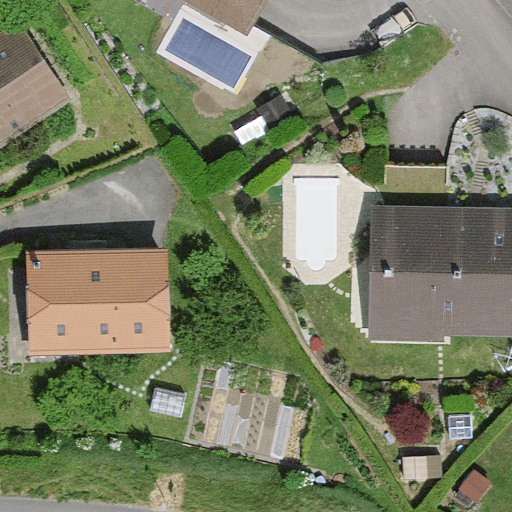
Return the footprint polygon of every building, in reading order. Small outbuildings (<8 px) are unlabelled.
[(172,0),(247,39),(267,0),(172,0)] [(0,150),(76,102),(18,11),(0,22),(0,150)] [(281,96),(260,108),(270,125),(291,113),(281,96)] [(370,340),(511,340),(511,205),(371,205),(370,340)] [(22,362),(169,356),(164,244),(18,250),(22,362)] [(179,414),(184,394),(154,388),(150,408),(179,414)] [(440,453),(402,454),(403,475),(440,474),(440,453)] [(476,498),(490,481),(473,468),(459,485),(476,498)]
